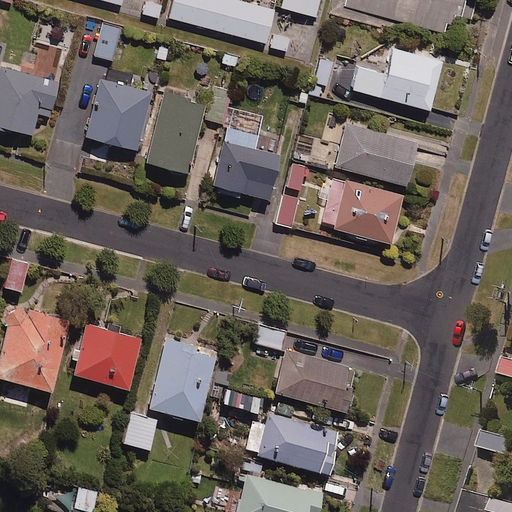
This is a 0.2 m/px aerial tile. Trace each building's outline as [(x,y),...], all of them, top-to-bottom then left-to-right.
[(162,0),(135,0),(133,13),(158,18),(162,0)] [(275,11),(232,0),(172,0),(168,18),(266,44),(275,11)] [(320,0),(284,0),(282,9),(316,18),(320,0)] [(447,22),(459,25),(465,0),(346,0),(344,12),(395,26),(396,21),(444,34),(447,22)] [(121,29),(102,24),(94,56),(112,61),(121,29)] [(444,63),(393,49),(386,75),(359,68),(353,91),(430,112),(444,63)] [(332,62),(319,59),(313,83),(326,86),(332,62)] [(59,83),(1,69),(0,72),(0,130),(33,138),(38,115),(50,118),(59,83)] [(151,94),(100,81),(86,140),(137,152),(151,94)] [(206,104),(165,93),(147,164),(188,175),(206,104)] [(262,116),(230,110),(214,190),(271,202),(280,157),(255,152),(262,116)] [(419,146),(348,125),(336,168),(407,188),(419,146)] [(307,168),(293,164),(286,187),(300,191),(307,168)] [(403,197),(334,179),(322,227),(391,245),(403,197)] [(298,200),(283,197),(277,224),(292,227),(298,200)] [(28,265),(10,261),(3,289),(22,293),(28,265)] [(70,321),(20,310),(7,318),(9,324),(0,360),(0,381),(52,394),(70,321)] [(142,341),(87,326),(74,377),(129,391),(142,341)] [(211,349),(162,333),(142,398),(191,414),(211,349)] [(350,364),(281,345),(270,385),(339,404),(350,364)] [(511,358),(503,355),(498,370),(511,374),(511,358)] [(334,428),(263,407),(252,447),(322,468),(334,428)] [(154,416),(127,408),(118,436),(145,444),(154,416)] [(511,440),(511,436),(483,428),(478,445),(508,453),(511,440)] [(309,511),(316,489),(242,469),(230,511),(309,511)] [(90,511),(95,488),(74,483),(68,509),(80,511),(90,511)] [(511,511),(511,500),(464,488),(458,511),(511,511)]
